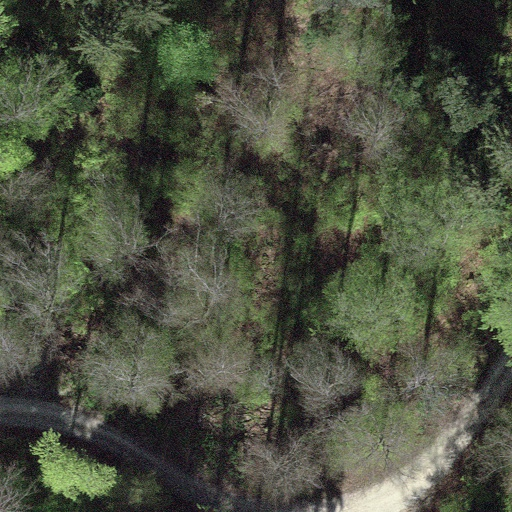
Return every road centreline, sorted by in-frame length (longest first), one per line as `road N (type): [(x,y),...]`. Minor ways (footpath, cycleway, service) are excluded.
road 1 (track): [(269,511),(0,407)]
road 2 (track): [(511,371),(422,477),(372,511)]
